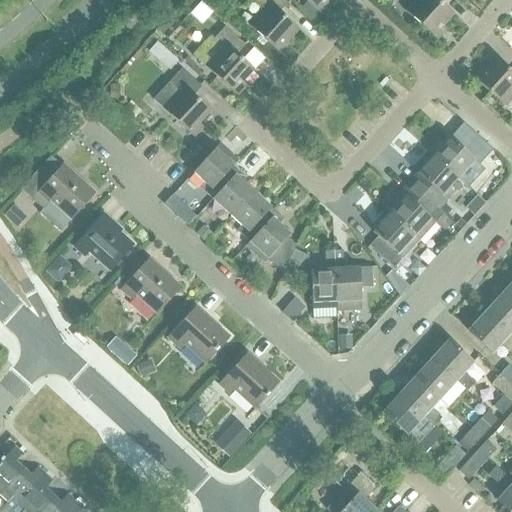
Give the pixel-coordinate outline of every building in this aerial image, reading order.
[(248,26),(252,30),(281,56),(286,50),(283,48),(298,30),(280,14),(289,4),(283,0),(253,0),(263,9),(248,26)] [(293,0),(299,5),(303,0),(304,0),(321,14),(326,8),(322,5),(327,0),(293,0)] [(414,0),(405,10),(409,13),(436,38),(441,33),(438,29),(454,13),(439,0),(414,0)] [(194,56),(237,97),(241,92),(238,89),(255,71),(238,55),(246,46),(227,29),(213,43),(210,39),(194,56)] [(511,71),(498,58),(482,74),(478,70),(474,75),(502,101),(511,90),(511,71)] [(168,83),(152,100),(160,108),(166,113),(193,138),(199,132),(196,129),(210,113),(193,97),(201,89),(183,71),(170,85),(168,83)] [(450,138),(434,156),(459,178),(468,167),(473,172),(488,155),(463,133),(455,142),(450,138)] [(222,146),(195,176),(205,186),(201,190),(212,200),(226,184),(222,180),(235,166),(229,160),(233,156),(222,146)] [(434,156),(409,183),(445,215),(450,210),(443,204),(454,192),(449,189),(459,178),(434,156)] [(96,195),(64,166),(57,173),(46,163),(21,191),(44,211),(51,203),(72,222),(96,195)] [(212,200),(230,217),(253,192),(244,184),(241,181),(246,176),(235,166),(222,180),(226,184),(212,200)] [(399,203),(389,214),(419,240),(435,222),(431,218),(436,212),(443,218),(445,215),(409,183),(395,199),(399,203)] [(258,222),(271,208),(253,192),(230,217),(242,228),(238,232),(249,242),(263,227),(258,222)] [(166,207),(186,225),(195,215),(175,197),(166,207)] [(17,201),(8,210),(21,224),(31,215),(17,201)] [(283,219),(271,208),(258,222),(263,227),(249,242),(246,246),(266,264),(269,261),(283,273),(283,272),(285,273),(297,250),(296,249),(298,245),(290,238),(292,236),(279,223),(283,219)] [(419,240),(389,214),(373,232),(378,237),(370,246),(394,268),(419,240)] [(90,254),(111,273),(135,247),(102,217),(74,248),(86,258),(90,254)] [(297,250),(285,273),(298,280),(310,257),(297,250)] [(344,250),(334,251),(337,302),(361,301),(360,268),(345,269),(344,250)] [(337,302),(334,251),(324,251),(325,269),(311,270),(312,308),(337,307),(336,302),(337,302)] [(136,297),(158,316),(182,290),(149,260),(120,291),(132,302),(136,297)] [(511,280),(511,282),(500,295),(511,306),(511,275),(509,278),(511,280)] [(483,305),(480,309),(508,335),(511,331),(511,306),(500,295),(487,309),(483,305)] [(289,307),(302,312),(306,301),(293,296),(289,307)] [(185,346),(205,365),(229,338),(197,309),(169,340),(181,351),(185,346)] [(511,338),(508,335),(480,309),(477,312),(481,316),(467,331),(492,353),(501,345),(511,354),(511,352),(511,338)] [(431,352),(428,355),(456,381),(466,391),(473,383),(462,373),(471,363),(448,341),(434,356),(431,352)] [(234,392),(255,411),(280,384),(247,354),(218,386),(230,396),(234,392)] [(428,363),(415,377),(439,399),(456,381),(428,355),(424,359),(428,363)] [(152,356),(139,363),(145,375),(158,368),(152,356)] [(511,368),(508,365),(500,374),(511,384),(511,368)] [(511,402),(511,384),(500,374),(491,383),(503,394),(511,403),(511,402)] [(398,388),(395,392),(432,426),(441,417),(431,408),(439,399),(415,377),(402,391),(398,388)] [(276,390),(262,404),(269,411),(283,396),(276,390)] [(432,426),(395,392),(392,395),(396,398),(383,412),(406,433),(402,438),(412,448),(432,426)] [(492,406),(501,414),(511,403),(503,394),(492,406)] [(511,430),(511,416),(509,415),(501,424),(511,432),(511,430)] [(480,418),(472,428),(481,437),(490,427),(480,418)] [(237,423),(216,445),(228,455),(248,433),(237,423)] [(481,437),(472,428),(458,443),(468,452),(481,437)] [(486,442),(478,450),(487,459),(495,451),(486,442)] [(0,493),(22,469),(15,462),(22,454),(14,447),(0,461),(0,493)] [(437,467),(447,476),(465,456),(456,447),(437,467)] [(487,459),(478,450),(459,471),(468,479),(487,459)] [(0,510),(0,511),(10,511),(44,474),(37,467),(29,475),(22,469),(0,493),(0,497),(6,503),(0,510)] [(373,511),(375,509),(364,499),(376,486),(360,471),(357,474),(348,467),(334,483),(343,490),(325,509),(328,511),(373,511)] [(37,511),(52,496),(45,489),(52,481),(44,474),(10,511),(37,511)] [(511,511),(511,484),(497,501),(508,511),(511,511)] [(64,511),(74,502),(67,495),(60,502),(52,496),(37,511),(64,511)] [(79,511),(82,509),(74,502),(64,511),(79,511)]
